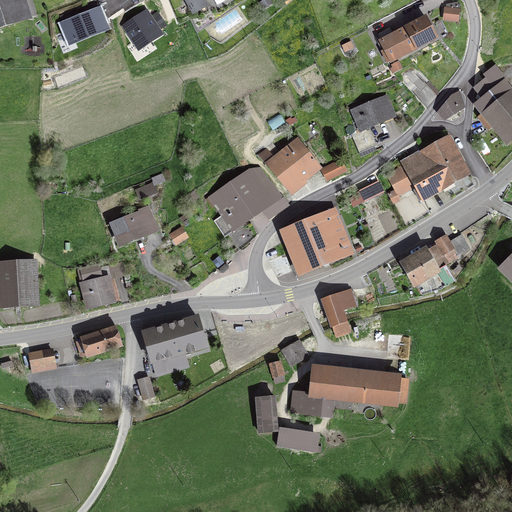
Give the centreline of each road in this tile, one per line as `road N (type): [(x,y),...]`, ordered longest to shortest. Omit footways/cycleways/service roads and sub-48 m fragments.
road 1 (tertiary): [(258,300),(171,304),(0,339)]
road 2 (residential): [(258,300),(256,258),(280,219),(363,173),(424,126)]
road 3 (tertiary): [(488,189),(344,276),(258,300)]
road 4 (track): [(86,511),(115,466),(126,428),(128,313)]
